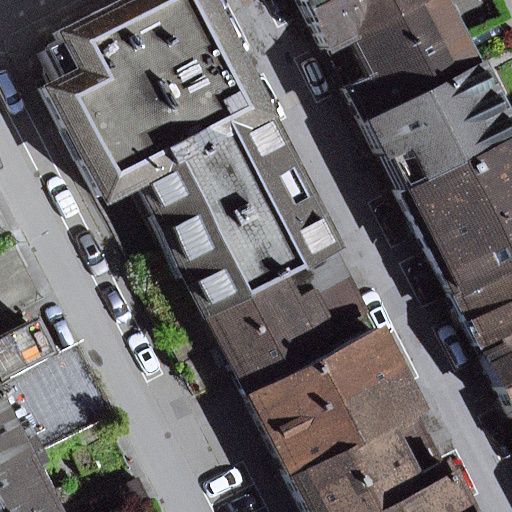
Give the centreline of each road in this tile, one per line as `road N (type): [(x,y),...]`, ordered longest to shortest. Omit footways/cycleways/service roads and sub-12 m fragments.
road 1 (residential): [(270,0),(511,480)]
road 2 (residential): [(213,511),(0,96)]
